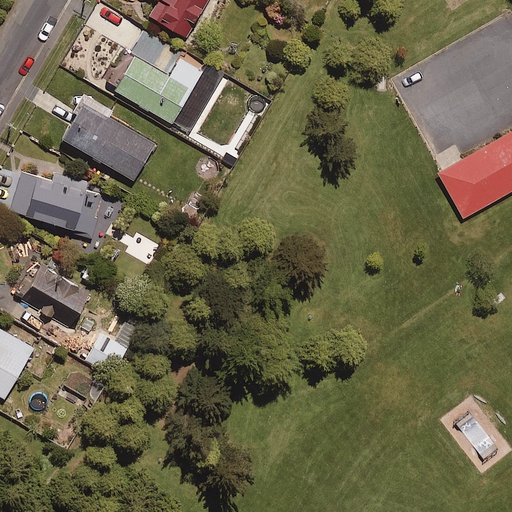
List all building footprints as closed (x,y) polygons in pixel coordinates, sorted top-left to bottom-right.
[(203,0),(152,0),(147,10),(185,32),(203,0)] [(221,71),(144,28),(133,48),(127,45),(107,82),(189,128),(221,71)] [(108,111),(113,103),(83,85),(72,103),(76,105),(61,131),(133,174),(154,138),(108,111)] [(511,122),(438,165),(434,167),(461,215),(511,185),(511,122)] [(91,236),(98,214),(95,213),(101,188),(20,166),(10,204),(74,222),(72,231),(91,236)] [(71,271),(41,252),(15,293),(67,326),(87,295),(65,281),(71,271)] [(88,258),(79,269),(95,282),(103,271),(88,258)] [(112,336),(102,329),(88,349),(113,367),(141,328),(126,317),(112,336)] [(33,341),(0,321),(0,389),(3,392),(33,341)] [(470,413),(456,424),(483,458),(497,446),(470,413)]
